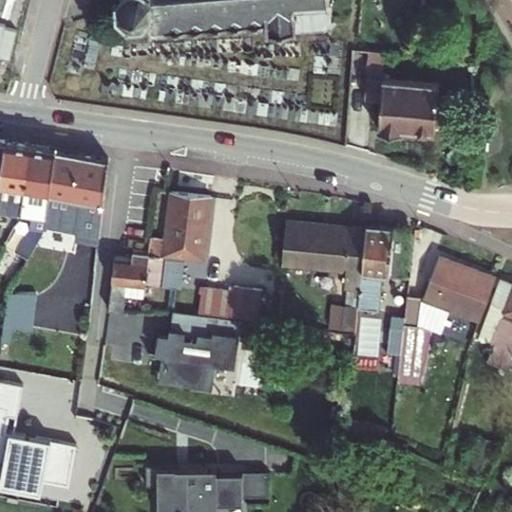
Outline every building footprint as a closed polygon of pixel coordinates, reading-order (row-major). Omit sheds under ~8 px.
[(233,23),(249,22),(250,25),(254,24),(254,21),(267,20),(267,24),(271,23),(272,26),(269,26),(269,30),(272,30),(272,33),(276,33),(276,29),(296,28),(296,30),(301,30),(301,27),(327,25),(328,28),(331,27),(329,23),(332,20),(336,22),(338,19),(334,16),(332,0),(127,0),(127,1),(124,1),(124,6),(130,7),(133,6),(135,6),(136,1),(148,1),(148,3),(152,3),(153,7),(149,8),(149,12),(153,12),(154,24),(149,24),(150,29),(153,29),(153,32),(158,31),(158,28),(168,28),(168,31),(173,30),(173,27),(189,26),(190,30),(194,29),(193,26),(210,24),(210,28),(213,28),(213,24),(230,23),(230,26),(234,26),(233,23)] [(136,1),(135,6),(154,24),(153,12),(149,12),(149,8),(153,7),(152,3),(148,3),(148,1),(136,1)] [(385,59),(368,57),(367,79),(384,81),(385,59)] [(384,81),(367,79),(366,100),(383,101),(381,130),(392,131),(404,132),(405,128),(437,130),(440,103),(452,104),(458,104),(460,86),(384,81)] [(8,141),(0,200),(0,208),(13,210),(16,183),(28,185),(34,145),(21,143),(8,141)] [(51,190),(57,149),(45,147),(34,145),(28,185),(36,187),(32,214),(47,216),(51,190)] [(57,149),(51,190),(106,201),(111,158),(84,153),(57,149)] [(47,216),(45,221),(68,225),(78,227),(77,238),(102,242),(106,201),(51,190),(47,216)] [(192,194),(174,193),(170,249),(154,248),(151,282),(177,285),(180,286),(181,286),(183,257),(208,259),(211,195),(192,194)] [(286,263),(365,271),(369,227),(330,223),(290,220),(286,263)] [(369,227),(365,271),(363,304),(382,307),(386,273),(407,276),(411,226),(390,224),(369,222),(369,227)] [(67,237),(77,238),(78,227),(68,225),(67,237)] [(426,286),(480,311),(498,270),(471,258),(444,245),(426,286)] [(116,282),(112,307),(130,309),(130,303),(131,295),(146,296),(148,283),(151,283),(151,282),(154,248),(146,247),(138,246),(136,258),(119,256),(116,282)] [(511,276),(502,272),(475,333),(491,340),(483,357),(503,365),(511,346),(511,276)] [(249,285),(243,312),(271,314),(275,281),(250,279),(249,285)] [(243,312),(249,285),(204,281),(202,308),(243,312)] [(411,285),(408,312),(404,353),(429,355),(433,320),(423,319),(426,286),(411,285)] [(15,290),(14,295),(41,299),(41,294),(15,290)] [(41,299),(14,295),(8,326),(34,331),(41,299)] [(220,328),(222,312),(194,308),(178,307),(174,331),(172,350),(171,349),(168,375),(212,381),(216,357),(225,359),(227,345),(218,343),(220,328)] [(227,345),(225,359),(234,360),(238,330),(220,328),(218,343),(227,345)] [(174,331),(163,330),(161,348),(171,349),(172,350),(174,331)] [(77,483),(84,441),(18,431),(26,381),(0,376),(0,484),(43,491),(45,478),(77,483)] [(268,498),(268,467),(149,467),(149,511),(209,511),(209,498),(268,498)]
